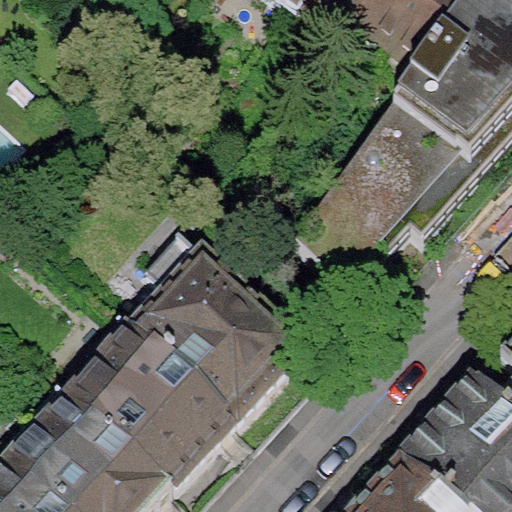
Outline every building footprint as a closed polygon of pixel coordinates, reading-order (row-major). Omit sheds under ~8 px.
[(261,0),(294,23),(307,6),(310,0),(261,0)] [(310,0),(307,6),(364,47),(398,0),(310,0)] [(398,0),(364,47),(421,89),(483,3),(481,1),(481,0),(398,0)] [(493,10),(483,3),(421,89),(299,258),(353,307),(411,242),(422,252),(507,158),(511,152),(511,4),(510,3),(501,16),(493,10)] [(168,304),(132,344),(233,436),(252,415),(304,359),(202,267),(200,269),(178,249),(146,284),(168,304)] [(187,486),(233,436),(132,344),(118,331),(89,363),(100,373),(68,409),(172,503),(187,486)] [(511,352),(502,364),(511,373),(511,352)] [(402,474),(444,511),(511,511),(511,398),(501,411),(478,390),(435,438),(432,441),(430,438),(417,439),(404,454),(404,466),(407,469),(402,474)] [(38,442),(6,477),(44,511),(165,511),(172,504),(172,503),(68,409),(56,399),(27,431),(38,442)] [(0,511),(44,511),(6,477),(0,472),(0,511)] [(367,511),(444,511),(402,474),(367,511)]
